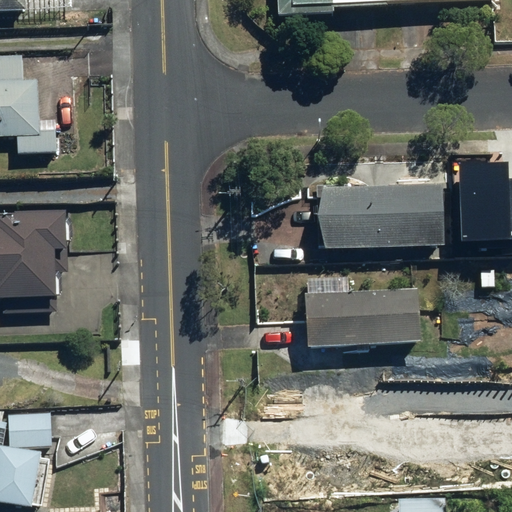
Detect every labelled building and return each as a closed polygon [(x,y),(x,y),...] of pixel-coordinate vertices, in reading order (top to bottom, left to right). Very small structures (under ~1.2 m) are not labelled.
[(0,0),(0,13),(34,12),(33,0),(0,0)] [(491,9),(490,0),(270,0),(271,26),(323,24),(322,15),(491,9)] [(0,139),(24,139),(25,156),(44,155),(63,154),(62,132),(48,133),(45,82),(29,82),(28,56),(0,57),(0,139)] [(438,193),(315,197),(305,236),(317,263),(436,259),(434,229),(438,193)] [(8,219),(8,227),(2,227),(1,215),(0,215),(0,296),(2,297),(2,303),(69,301),(69,290),(68,261),(67,261),(66,254),(77,254),(76,216),(70,216),(70,212),(22,214),(22,219),(8,219)] [(293,305),(296,363),(413,357),(411,300),(293,305)] [(299,396),(300,453),(402,452),(401,394),(299,396)] [(52,412),(10,413),(10,445),(53,445),(52,412)] [(0,503),(34,509),(34,505),(43,507),(51,459),(42,458),(43,453),(4,447),(8,422),(0,420),(0,503)]
